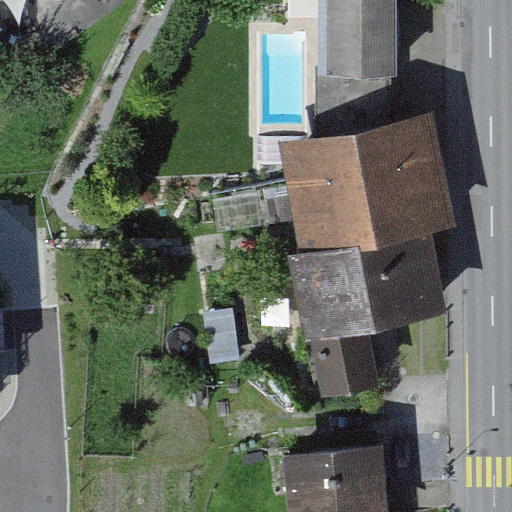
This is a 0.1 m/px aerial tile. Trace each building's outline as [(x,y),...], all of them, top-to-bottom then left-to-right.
[(313,0),(313,80),(397,81),(397,0),(313,0)] [(426,121),(275,147),(309,341),(370,330),(440,318),(425,231),(444,228),(426,121)] [(370,330),(309,341),(319,401),(380,390),(370,330)] [(271,446),(268,396),(187,400),(190,451),(271,446)] [(393,511),(389,450),(300,457),(304,511),(393,511)]
